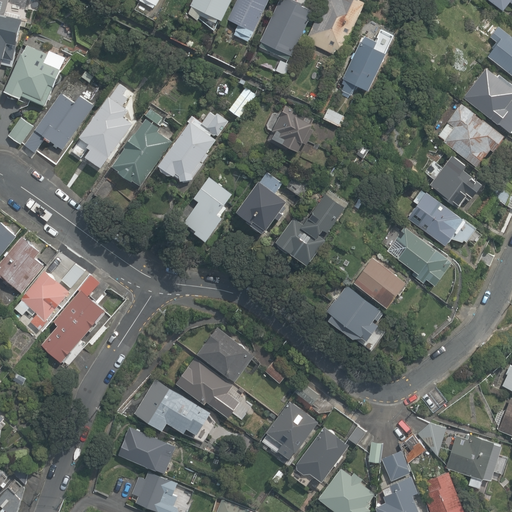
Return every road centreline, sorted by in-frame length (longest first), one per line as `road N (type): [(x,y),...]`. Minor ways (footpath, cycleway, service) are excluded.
road 1 (residential): [(155,279),(238,292),(364,389),(384,395),(464,342),(511,265)]
road 2 (residential): [(46,511),(86,410),(155,279)]
road 3 (residential): [(0,170),(155,279)]
